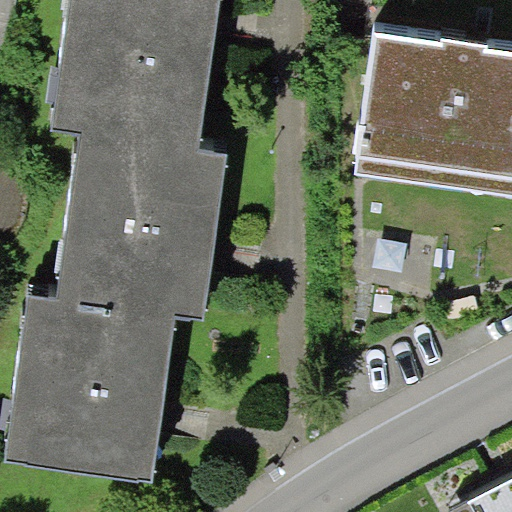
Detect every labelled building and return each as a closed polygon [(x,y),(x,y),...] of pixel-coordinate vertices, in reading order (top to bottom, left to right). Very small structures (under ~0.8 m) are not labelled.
[(195,144),(214,0),(64,0),(48,124),(77,128),(195,144)] [(511,45),(361,24),(343,149),(511,172),(511,45)] [(195,144),(77,128),(55,292),(173,307),(202,311),(224,147),(195,144)] [(55,292),(25,288),(3,452),(151,471),(173,307),(55,292)] [(511,511),(511,472),(469,494),(478,511),(511,511)]
